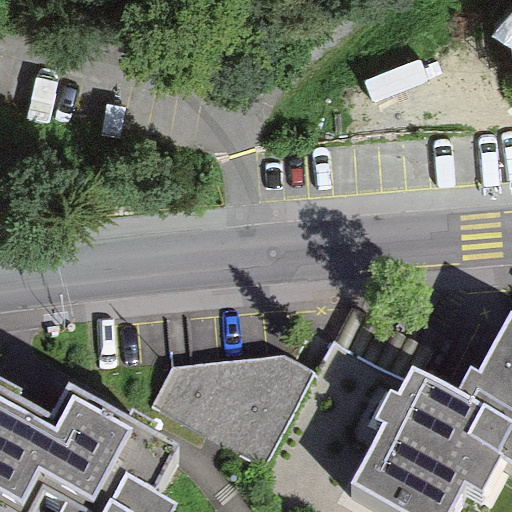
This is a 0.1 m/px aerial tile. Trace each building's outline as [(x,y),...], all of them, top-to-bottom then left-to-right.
[(468,381),(461,396),(511,421),(494,456),(511,464),(511,351),(493,393),(468,381)] [(285,355),(172,370),(152,409),(266,469),(314,369),(285,355)] [(414,372),(357,483),(413,511),(446,511),(469,467),(484,475),(494,456),(511,421),(461,396),(414,372)] [(0,411),(0,498),(20,510),(37,479),(94,510),(120,464),(147,479),(159,457),(69,406),(50,440),(0,411)] [(169,511),(178,497),(147,479),(120,464),(94,510),(93,511),(169,511)]
